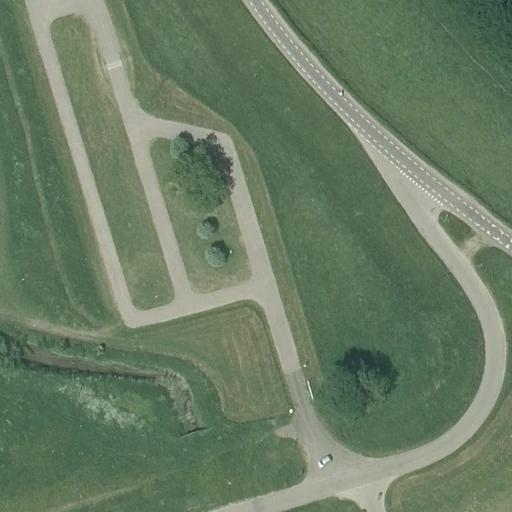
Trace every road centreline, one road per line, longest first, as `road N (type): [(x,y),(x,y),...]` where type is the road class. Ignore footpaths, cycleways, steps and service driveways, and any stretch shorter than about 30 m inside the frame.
road 1 (unclassified): [(329,488),(227,159),(200,136),(130,117),(92,0)]
road 2 (unclassified): [(329,488),(450,441),(491,385),(492,334),(479,300),(393,184),(398,159)]
road 3 (tertiary): [(398,159),(293,55),(252,0)]
road 4 (tertiary): [(511,246),(398,159)]
